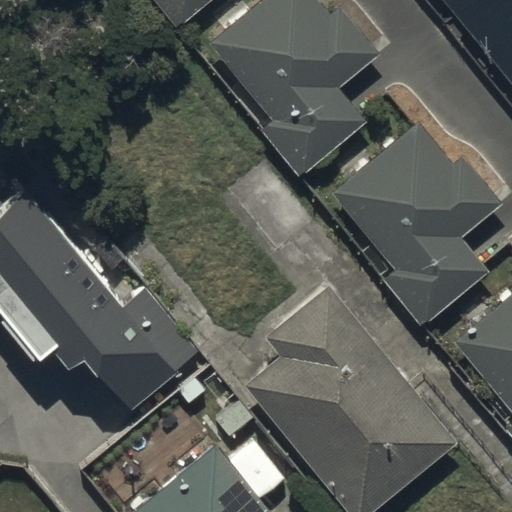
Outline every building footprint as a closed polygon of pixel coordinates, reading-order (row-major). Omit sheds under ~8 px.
[(151,0),(176,29),(210,0),(151,0)] [(310,0),(263,0),(205,48),(269,126),(260,134),(298,181),(364,128),(335,93),(374,61),(336,13),(327,20),(310,0)] [(413,130),(329,200),(393,274),(381,284),(422,333),(486,279),(456,243),(496,208),(459,163),(449,172),(413,130)] [(315,231),(263,167),(225,198),(277,262),(315,231)] [(118,290),(18,177),(0,192),(0,301),(43,350),(53,342),(69,360),(76,355),(89,369),(94,365),(123,398),(197,332),(142,269),(118,290)] [(324,292),(259,346),(274,364),(239,394),(337,511),(381,511),(455,451),(324,292)] [(511,298),(451,349),(511,421),(511,425),(504,432),(511,441),(511,298)] [(257,511),(210,455),(141,511),(257,511)] [(21,511),(13,502),(0,511),(21,511)]
